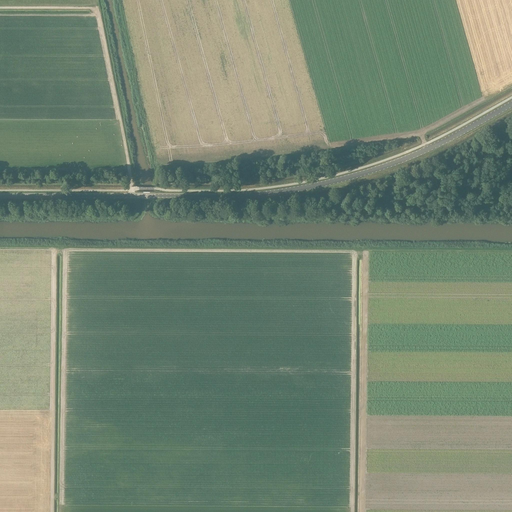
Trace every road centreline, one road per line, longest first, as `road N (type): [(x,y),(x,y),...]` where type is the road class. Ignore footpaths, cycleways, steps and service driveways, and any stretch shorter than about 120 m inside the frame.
road 1 (tertiary): [(136,195),(241,196),(333,181),(425,150),(511,103)]
road 2 (track): [(131,195),(96,7)]
road 3 (track): [(341,179),(346,193),(382,199),(456,199),(511,186)]
road 4 (tertiary): [(136,195),(0,195)]
